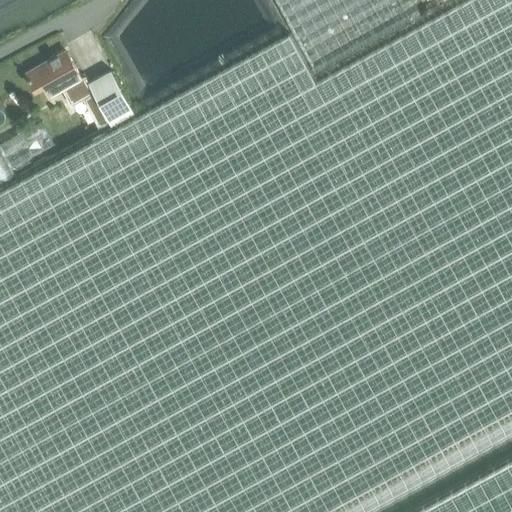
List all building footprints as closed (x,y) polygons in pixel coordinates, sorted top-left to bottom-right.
[(511,0),(463,0),(324,74),(315,79),(289,33),(0,189),(0,511),(363,511),(510,429),(511,428),(511,0)] [(274,0),(316,75),(421,15),(412,0),(274,0)] [(113,71),(88,84),(85,79),(82,81),(67,55),(27,77),(36,93),(46,87),(51,96),(63,89),(72,106),(94,94),(111,126),(135,114),(113,71)] [(43,121),(0,144),(0,147),(12,168),(33,156),(56,144),(43,121)] [(0,184),(15,175),(12,168),(0,147),(0,184)] [(511,511),(511,457),(410,511),(511,511)]
